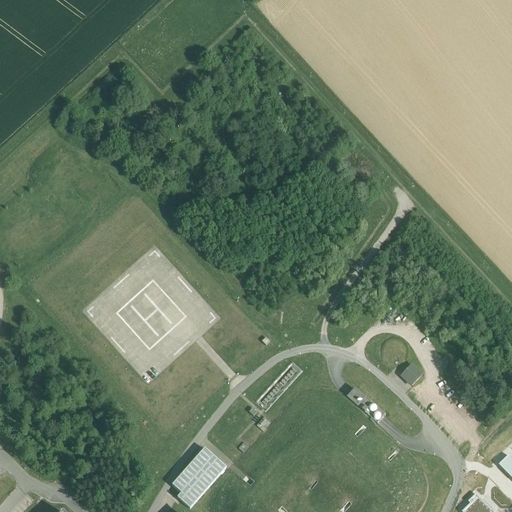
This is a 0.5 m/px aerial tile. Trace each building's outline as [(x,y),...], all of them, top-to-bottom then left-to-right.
[(411,368),(401,378),(412,389),(421,379),(411,368)] [(385,422),(354,395),(351,398),(346,404),(377,431),(381,426),(385,422)] [(253,486),(249,488),(222,511),(280,511),(282,510),(334,458),(346,458),(383,493),(401,500),(418,483),(416,465),(403,452),(377,431),(346,404),(340,397),(255,483),(253,486)] [(227,469),(205,450),(172,486),(181,494),(177,498),(190,510),(227,469)] [(511,461),(508,457),(498,467),(511,481),(511,461)] [(491,511),(476,495),(467,503),(470,506),(462,511),(491,511)]
